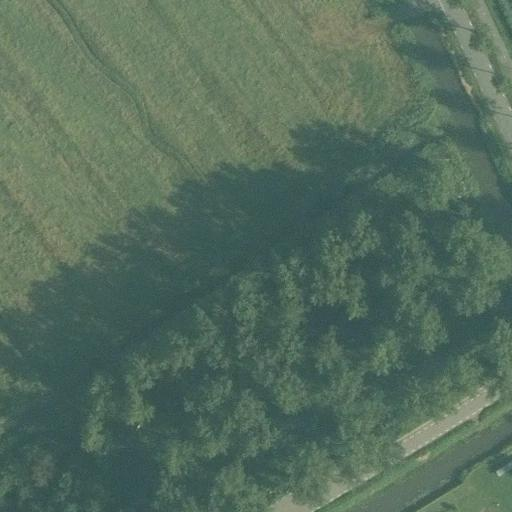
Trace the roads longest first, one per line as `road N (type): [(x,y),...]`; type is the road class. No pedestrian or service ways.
road 1 (unclassified): [(297,511),(511,377)]
road 2 (unclassified): [(511,132),(451,0)]
